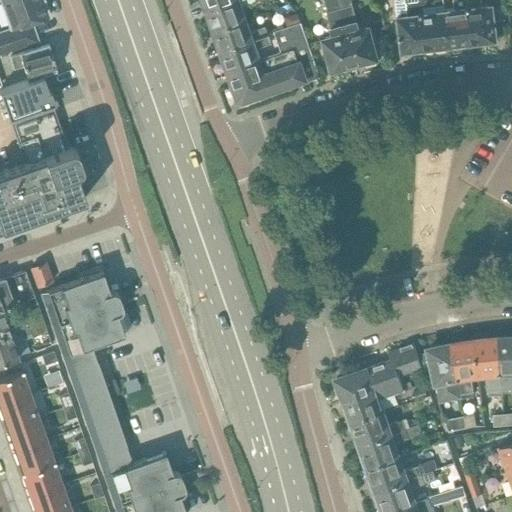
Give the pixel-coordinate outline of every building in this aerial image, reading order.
[(49,16),(43,0),(0,0),(10,29),(0,31),(0,53),(37,41),(31,22),(49,16)] [(208,11),(239,0),(202,0),(204,1),(208,11)] [(257,3),(256,0),(239,0),(208,11),(209,16),(208,19),(212,32),(247,20),(243,8),(257,3)] [(323,0),(324,2),(325,2),(327,11),(339,8),(337,0),(323,0)] [(337,0),(339,8),(354,64),(364,61),(365,65),(376,62),(375,58),(377,58),(369,26),(359,29),(350,0),(337,0)] [(416,50),(425,49),(419,0),(395,0),(395,2),(401,52),(404,51),(407,53),(414,52),(416,50)] [(443,0),(419,0),(425,49),(436,47),(439,49),(446,48),(449,46),(444,10),(443,0)] [(473,43),(467,0),(452,0),(454,8),(444,10),(449,46),(452,48),(459,47),(461,44),(473,43)] [(481,0),(467,0),(473,43),(482,42),(484,44),(492,43),(494,40),(497,40),(492,4),(482,5),(481,0)] [(345,67),(354,64),(339,8),(327,11),(326,11),(333,35),(323,38),(331,70),(333,70),(334,73),(346,70),(345,67)] [(285,20),(288,27),(301,23),(297,14),(288,17),(285,20)] [(221,51),(268,34),(265,26),(251,31),(247,20),(212,32),(215,41),(219,42),(221,51)] [(274,32),(281,52),(287,50),(292,64),(283,68),(289,84),(290,87),(319,77),(308,43),(301,23),(288,27),(280,30),(274,32)] [(259,60),(261,60),(256,48),(271,43),(268,34),(221,51),(229,71),(259,60)] [(49,44),(9,57),(13,69),(13,68),(23,65),(27,77),(56,68),(49,44)] [(259,60),(229,71),(238,97),(243,100),(289,84),(283,68),(292,64),(287,50),(281,52),(261,60),(259,60)] [(8,117),(40,106),(53,101),(53,100),(49,88),(47,89),(42,75),(0,89),(0,95),(7,115),(7,116),(8,117)] [(53,107),(10,122),(24,163),(0,171),(0,234),(46,219),(44,212),(85,198),(75,170),(76,169),(77,169),(78,168),(79,167),(79,166),(80,164),(80,163),(80,162),(80,161),(76,152),(76,150),(75,150),(75,149),(74,148),(73,147),(71,147),(68,147),(67,147),(53,107)] [(45,261),(31,267),(37,286),(52,281),(45,261)] [(24,270),(0,278),(0,307),(0,308),(16,302),(18,309),(36,303),(24,270)] [(81,414),(112,404),(92,345),(124,334),(117,313),(118,313),(119,312),(120,312),(120,311),(121,310),(121,309),(122,308),(122,307),(122,306),(121,305),(118,296),(118,295),(117,294),(117,293),(116,292),(115,291),(114,291),(113,291),(111,290),(110,291),(109,291),(102,270),(39,292),(81,414)] [(0,308),(0,307),(0,334),(9,331),(28,325),(43,320),(38,307),(37,307),(24,312),(25,316),(6,323),(0,308)] [(9,331),(0,334),(0,362),(18,356),(12,339),(31,332),(32,336),(47,331),(43,320),(28,325),(9,331)] [(511,336),(498,337),(503,391),(511,389),(511,336)] [(498,337),(474,340),(479,373),(488,372),(489,401),(503,401),(503,391),(498,337)] [(450,343),(459,395),(460,397),(473,395),(470,375),(479,373),(474,340),(450,343)] [(421,366),(413,343),(388,352),(391,359),(336,378),(344,400),(400,380),(398,374),(421,366)] [(429,350),(421,352),(426,367),(427,369),(433,367),(440,399),(459,395),(450,343),(429,348),(429,350)] [(53,351),(41,355),(44,365),(57,360),(53,351)] [(5,375),(0,377),(0,403),(30,393),(22,369),(5,375)] [(403,390),(400,380),(344,400),(351,421),(381,411),(376,399),(403,390)] [(67,392),(58,395),(62,407),(72,404),(67,392)] [(30,393),(0,403),(0,412),(5,427),(38,416),(30,393)] [(72,404),(62,407),(67,420),(76,416),(72,404)] [(132,462),(124,439),(112,404),(81,414),(115,511),(185,511),(179,494),(181,492),(183,491),(183,490),(184,488),(184,487),(184,486),(184,485),(180,475),(180,474),(179,474),(178,473),(177,472),(176,472),(175,471),(174,471),(172,471),(164,451),(132,462)] [(382,410),(381,411),(351,421),(359,444),(409,427),(406,417),(387,424),(382,410)] [(494,422),(505,421),(504,411),(494,412),(494,422)] [(465,425),(476,423),(473,413),(463,415),(465,425)] [(463,415),(447,419),(449,429),(465,425),(463,415)] [(38,416),(5,427),(13,450),(46,438),(38,416)] [(409,427),(359,444),(367,466),(398,456),(393,442),(412,436),(412,435),(421,431),(419,423),(409,427)] [(83,437),(74,440),(78,453),(87,449),(83,437)] [(46,438),(13,450),(21,472),(54,461),(46,438)] [(506,470),(506,471),(511,468),(511,442),(497,447),(501,456),(502,456),(507,470),(506,470)] [(87,449),(78,453),(82,465),(92,462),(87,449)] [(367,466),(375,489),(425,472),(422,463),(403,469),(398,456),(367,466)] [(54,461),(21,472),(29,495),(62,484),(54,461)] [(425,472),(375,489),(379,499),(383,511),(384,511),(414,502),(409,487),(436,478),(433,469),(425,472)] [(466,476),(469,484),(476,481),(474,473),(466,476)] [(469,484),(473,496),(481,493),(476,481),(469,484)] [(99,482),(89,486),(94,498),(103,495),(99,482)] [(62,484),(29,495),(34,511),(53,511),(70,506),(62,484)] [(414,502),(384,511),(435,511),(433,506),(466,494),(462,484),(414,502)]
